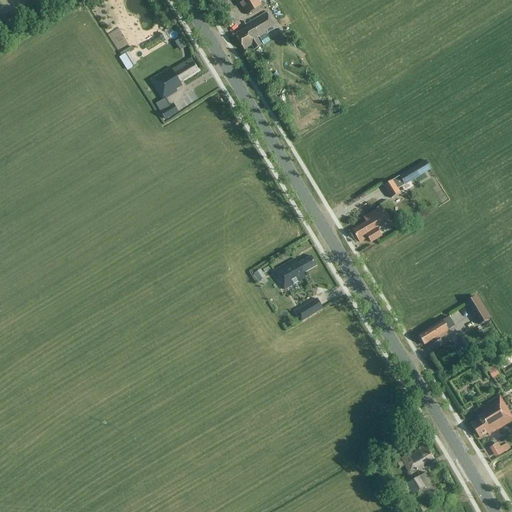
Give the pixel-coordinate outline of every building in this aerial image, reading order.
[(260,4),(257,0),(237,0),(246,16),(262,7),(260,4)] [(266,14),(250,24),(258,38),(258,37),(261,38),(275,30),(266,14)] [(247,29),(235,35),(243,51),(251,47),(253,51),(261,46),(256,39),(258,38),(250,24),(245,26),(247,29)] [(138,66),(146,62),(138,48),(130,52),(138,66)] [(171,69),(150,81),(162,102),(177,92),(176,90),(181,87),(179,83),(198,72),(191,60),(172,71),(171,69)] [(170,107),(161,112),(166,120),(178,113),(174,107),(171,109),(170,107)] [(399,177),(405,186),(405,187),(431,170),(425,161),(399,177)] [(398,190),(405,186),(399,177),(383,187),(391,199),(400,194),(398,190)] [(366,222),(352,230),(360,243),(368,238),(371,243),(382,237),(379,232),(390,225),(384,213),(383,213),(380,208),(364,218),(366,222)] [(294,260),(273,272),(284,291),(300,281),(299,279),(304,276),(301,271),(314,263),(310,256),(297,265),(294,260)] [(258,282),(265,278),(260,270),(254,274),(258,282)] [(478,327),(489,320),(490,319),(476,296),(464,304),(478,327)] [(317,299),(295,312),(301,323),(323,309),(317,299)] [(449,317),(419,336),(419,337),(418,339),(420,342),(423,342),(424,346),(431,342),(433,344),(440,340),(440,341),(443,339),(441,335),(455,327),(449,317)] [(494,340),(500,337),(497,332),(491,336),(494,340)] [(431,347),(436,352),(441,348),(436,343),(431,347)] [(505,363),(498,366),(501,374),(508,372),(505,363)] [(499,376),(493,366),(486,370),(492,380),(499,376)] [(489,436),(511,421),(511,416),(499,396),(474,412),(478,420),(470,425),(479,439),(487,434),(489,436)] [(508,439),(499,443),(504,453),(511,449),(511,442),(510,443),(508,439)] [(425,446),(401,461),(401,460),(397,463),(400,469),(405,467),(410,474),(433,460),(425,446)] [(392,450),(380,456),(385,466),(392,462),(389,458),(395,455),(392,450)] [(382,466),(376,455),(367,460),(373,471),(382,466)] [(426,474),(419,478),(401,488),(407,499),(411,497),(416,505),(418,508),(431,500),(440,495),(438,491),(433,484),(426,474)] [(453,486),(444,491),(446,494),(455,488),(453,486)]
